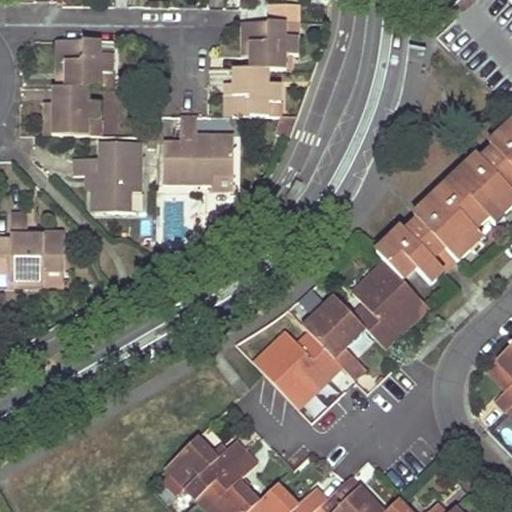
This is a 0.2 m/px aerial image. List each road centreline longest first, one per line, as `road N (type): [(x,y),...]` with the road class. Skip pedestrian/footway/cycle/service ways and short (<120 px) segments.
road 1 (tertiary): [(0,417),(219,298),(303,226),(366,130),(391,0)]
road 2 (residential): [(511,489),(464,440),(447,404),(464,346),(511,304)]
